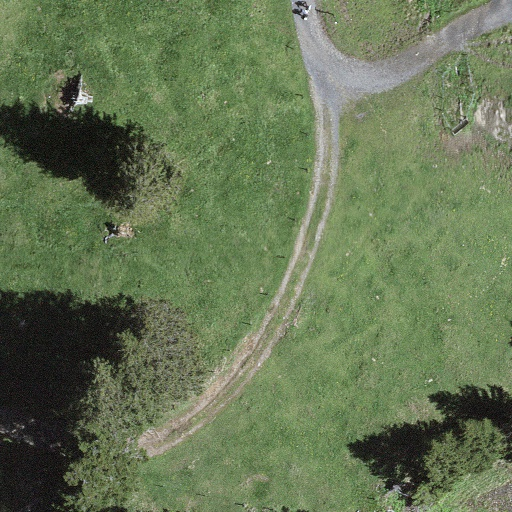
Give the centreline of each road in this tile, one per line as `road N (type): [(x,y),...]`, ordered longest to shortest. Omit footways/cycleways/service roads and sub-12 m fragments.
road 1 (track): [(338,99),(331,184),(285,337),(166,451),(0,423)]
road 2 (track): [(338,99),(386,92),(463,30),(511,9)]
